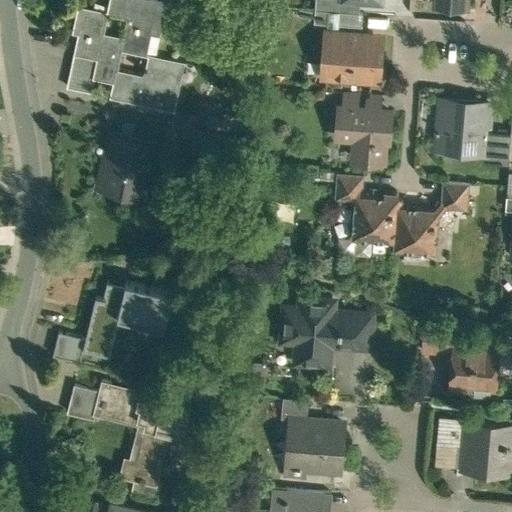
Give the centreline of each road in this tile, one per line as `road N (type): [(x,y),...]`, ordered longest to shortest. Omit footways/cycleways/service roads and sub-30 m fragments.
road 1 (residential): [(10,0),(35,254),(8,349)]
road 2 (residential): [(511,48),(416,42),(404,180)]
road 3 (residential): [(511,509),(403,497),(383,433)]
road 4 (residential): [(8,349),(27,409),(31,474),(23,511)]
